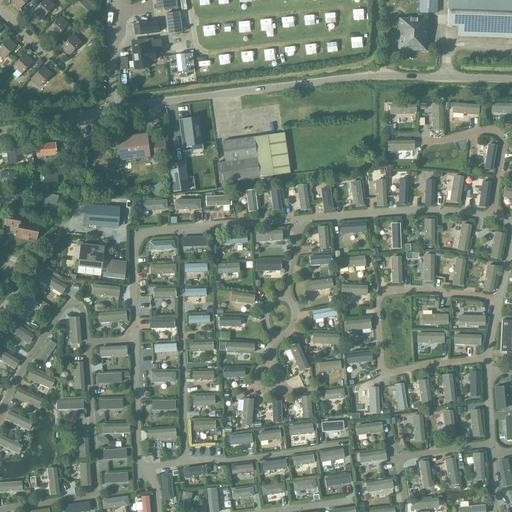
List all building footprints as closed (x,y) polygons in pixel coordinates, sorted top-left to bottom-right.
[(20,10),(28,0),(12,0),(11,2),(20,10)] [(42,20),(55,6),(48,0),(44,0),(33,12),(42,20)] [(175,0),(155,0),(157,12),(177,9),(175,0)] [(399,19),(398,51),(426,52),(427,18),(427,13),(437,13),(436,0),(418,0),(418,12),(417,12),(416,18),(408,18),(408,19),(399,19)] [(511,0),(448,0),(448,26),(458,27),(457,36),(511,37),(511,0)] [(89,3),(85,8),(91,14),(96,10),(89,3)] [(24,7),(21,11),(26,16),(29,12),(24,7)] [(179,12),(166,14),(164,14),(167,34),(182,32),(179,12)] [(56,38),(69,25),(60,17),(47,30),(56,38)] [(157,21),(139,23),(140,35),(158,33),(157,21)] [(69,56),(82,43),(73,35),(61,48),(69,56)] [(0,56),(4,60),(16,46),(8,38),(0,46),(0,56)] [(138,47),(131,48),(134,70),(136,69),(138,71),(141,70),(142,68),(148,68),(148,61),(156,60),(155,55),(162,54),(160,39),(152,40),(152,38),(137,40),(138,47)] [(20,76),(33,62),(25,54),(12,68),(20,76)] [(169,58),(171,75),(178,74),(185,73),(192,72),(190,55),(169,58)] [(39,88),(52,74),(44,66),(31,80),(39,88)] [(16,93),(12,97),(17,101),(21,97),(16,93)] [(184,130),(180,130),(183,148),(203,145),(199,117),(183,119),(184,130)] [(221,184),(221,187),(226,186),(226,183),(273,176),(290,174),(284,134),(222,142),(225,163),(218,164),(220,184),(221,184)] [(119,140),(120,150),(122,160),(148,157),(145,136),(119,140)] [(166,154),(164,142),(152,143),(154,155),(166,154)] [(55,144),(36,146),(37,157),(56,155),(55,144)] [(15,151),(7,152),(8,165),(18,164),(17,156),(25,155),(25,154),(32,153),(31,145),(14,147),(15,151)] [(182,162),(168,164),(172,192),(186,190),(182,162)] [(56,167),(46,168),(47,185),(52,184),(57,184),(56,167)] [(17,178),(17,170),(5,172),(5,174),(1,175),(3,187),(7,186),(7,184),(17,183),(17,178)] [(159,183),(150,189),(154,196),(164,190),(159,183)] [(14,207),(17,207),(17,195),(7,196),(6,189),(0,189),(0,198),(1,198),(2,211),(14,210),(14,207)] [(43,209),(42,216),(54,218),(55,211),(57,197),(46,194),(43,209)] [(120,208),(87,205),(85,225),(118,228),(120,208)] [(16,238),(28,240),(29,238),(37,240),(39,227),(21,223),(22,216),(7,213),(4,225),(19,228),(16,238)] [(80,245),(78,267),(101,269),(104,248),(80,245)] [(109,260),(107,278),(124,280),(126,263),(109,260)] [(511,320),(502,320),(501,351),(511,352),(511,320)]
